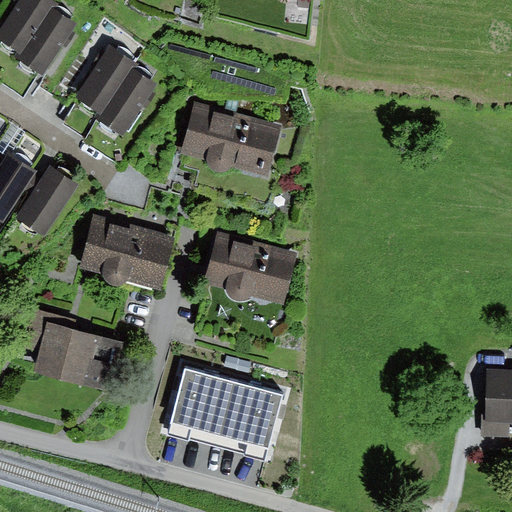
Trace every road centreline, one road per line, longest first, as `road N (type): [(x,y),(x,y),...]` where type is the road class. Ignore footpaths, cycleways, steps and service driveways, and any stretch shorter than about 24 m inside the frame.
road 1 (residential): [(128,461),(186,236)]
road 2 (residential): [(128,461),(307,511)]
road 3 (residential): [(0,101),(123,169)]
road 4 (residential): [(0,427),(128,461)]
